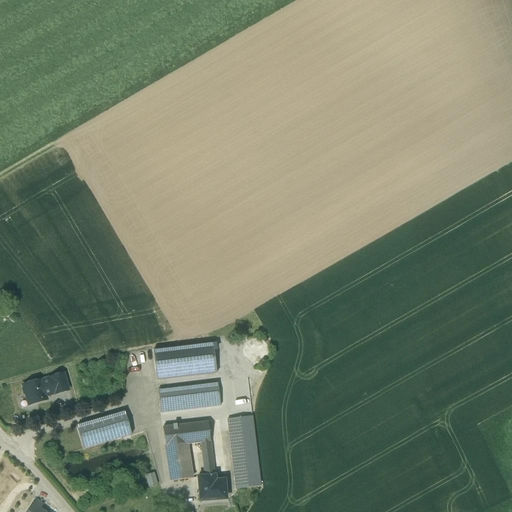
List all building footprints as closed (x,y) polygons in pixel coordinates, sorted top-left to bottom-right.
[(213,343),(153,350),(157,381),(216,374),(213,343)] [(63,375),(50,378),(50,379),(55,394),(55,395),(68,391),(63,375)] [(41,381),(23,386),(24,388),(23,390),(24,394),(26,395),(29,406),(46,400),(45,397),(55,394),(50,379),(41,382),(41,381)] [(217,383),(158,390),(161,414),(220,407),(217,383)] [(125,412),(77,426),(83,449),(131,435),(125,412)] [(252,417),(227,420),(236,490),(260,487),(252,417)] [(217,421),(208,422),(210,443),(215,476),(223,475),(223,474),(217,421)] [(208,422),(163,428),(166,448),(187,445),(197,444),(201,444),(210,443),(208,422)] [(210,443),(201,444),(205,477),(215,476),(210,443)] [(187,445),(166,448),(171,482),(192,479),(187,445)] [(146,475),(149,486),(157,485),(155,473),(146,475)] [(215,476),(205,477),(198,477),(200,502),(217,500),(217,499),(215,482),(215,476)] [(224,481),(215,482),(217,499),(226,498),(224,481)] [(36,501),(28,511),(37,511),(40,509),(42,506),(36,501)]
